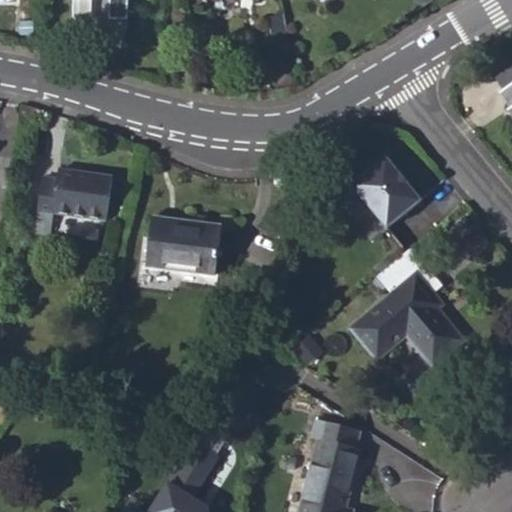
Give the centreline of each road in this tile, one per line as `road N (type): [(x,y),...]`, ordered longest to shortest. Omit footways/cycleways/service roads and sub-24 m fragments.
road 1 (residential): [(389,75),(293,125),(246,129),(0,72)]
road 2 (unknown): [(479,511),(308,395),(274,473)]
road 3 (residential): [(389,75),(511,225)]
road 4 (residential): [(511,0),(389,75)]
